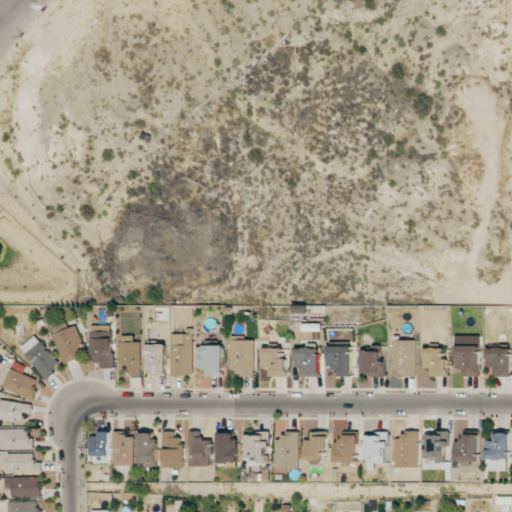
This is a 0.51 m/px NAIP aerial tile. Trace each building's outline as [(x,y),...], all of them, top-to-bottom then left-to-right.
[(65,362),(87,353),(76,325),(69,328),(66,323),(51,329),(65,362)] [(94,368),(113,368),(113,331),(94,331),(94,368)] [(173,375),(194,375),(194,333),(173,333),(173,375)] [(21,348),(48,379),(56,372),(53,368),(60,363),(36,335),(21,348)] [(142,341),(134,341),(134,336),(121,335),(120,363),(129,363),(129,375),(141,376),(142,341)] [(254,377),(255,338),(231,338),(230,370),(239,370),(239,376),(254,377)] [(394,375),(417,375),(418,339),(395,339),(394,375)] [(149,344),(149,375),(167,375),(168,344),(149,344)] [(224,376),(224,345),(198,345),(198,368),(206,368),(206,376),(224,376)] [(480,376),(480,346),(456,345),(456,366),(465,366),(465,376),(480,376)] [(353,376),(352,346),(329,346),(329,366),(337,366),(338,376),(353,376)] [(264,348),(263,368),(270,368),(269,376),(287,376),(287,358),(281,358),(281,348),(264,348)] [(296,367),(302,367),(302,376),(320,377),(320,348),(296,348),(296,367)] [(424,368),(430,368),(430,376),(446,376),(447,348),(425,348),(424,368)] [(487,349),(488,367),(494,367),(494,377),(511,376),(511,348),(487,349)] [(383,375),(384,350),(362,350),(361,375),(383,375)] [(39,378),(10,370),(4,389),(33,398),(39,378)] [(33,404),(0,399),(0,418),(24,421),(25,413),(32,414),(33,404)] [(30,429),(0,428),(0,449),(35,448),(35,437),(30,437),(30,429)] [(420,467),(420,430),(405,431),(405,438),(396,438),(397,467),(420,467)] [(164,467),(185,467),(185,438),(176,437),(176,431),(165,431),(164,467)] [(211,466),(211,440),(203,440),(203,431),(191,431),(190,466),(211,466)] [(300,469),(301,432),(284,431),(284,439),(277,439),(276,468),(300,469)] [(388,432),(376,431),(376,435),(368,435),(367,469),(377,470),(377,463),(388,463),(388,432)] [(141,432),(140,462),(157,463),(158,433),(141,432)] [(219,432),(220,463),(238,462),(237,432),(219,432)] [(306,460),(328,460),(329,432),(312,432),(312,439),(306,439),(306,460)] [(450,432),(426,433),(427,461),(451,460),(450,432)] [(488,471),(511,470),(510,432),(496,433),(496,440),(487,440),(488,471)] [(111,433),(93,433),(94,456),(111,455),(111,433)] [(115,465),(135,465),(135,433),(115,433),(115,465)] [(246,457),(265,457),(265,448),(270,448),(270,433),(245,434),(246,457)] [(360,461),(360,434),(344,434),(344,441),(335,441),(336,462),(360,461)] [(481,461),(480,434),(464,435),(464,440),(456,441),(456,462),(481,461)] [(35,454),(8,454),(8,473),(43,472),(43,462),(35,462),(35,454)] [(42,496),(42,477),(7,477),(8,497),(42,496)]
